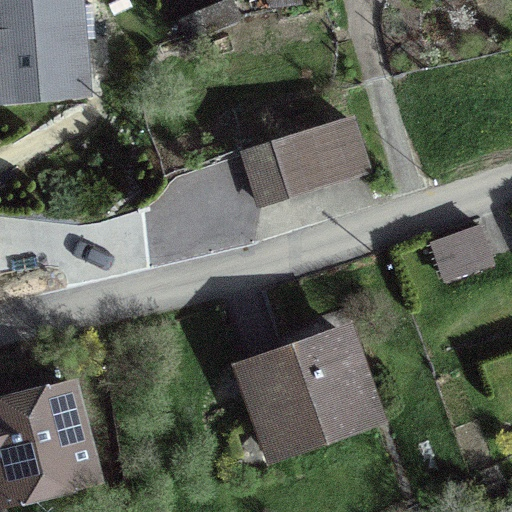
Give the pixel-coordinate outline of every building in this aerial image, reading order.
[(0,0),(0,95),(84,88),(76,0),(0,0)] [(228,0),(227,0),(195,14),(205,38),(239,23),(228,0)] [(295,0),(262,0),(263,12),(296,10),(295,0)] [(266,27),(245,39),(255,58),(276,47),(266,27)] [(244,153),(260,203),(366,170),(350,120),(244,153)] [(478,224),(431,243),(443,277),(491,257),(478,224)] [(246,368),(275,451),(373,417),(344,334),(246,368)] [(0,405),(0,490),(2,499),(105,471),(97,439),(83,442),(69,388),(0,405)]
